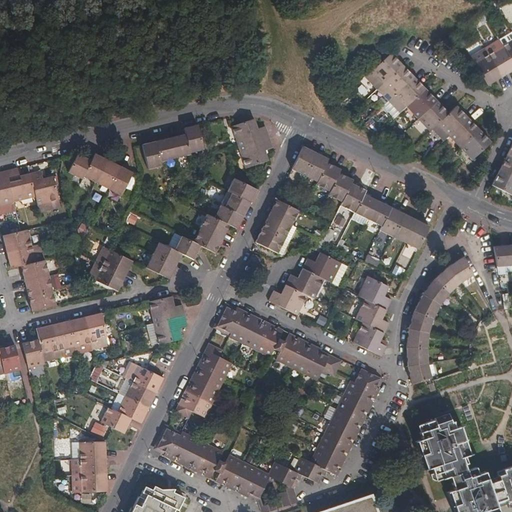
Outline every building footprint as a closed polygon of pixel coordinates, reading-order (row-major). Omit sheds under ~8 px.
[(503,47),(511,62),(511,31),(498,40),(499,41),(503,47)] [(485,49),(489,56),(503,47),(499,41),(485,49)] [(489,56),(502,77),(511,70),(511,62),(503,47),(489,56)] [(475,64),(487,85),(502,77),(489,56),(485,49),(471,58),(475,64)] [(384,83),(403,66),(391,53),(372,71),(384,83)] [(395,95),(414,77),(403,66),(384,83),(395,95)] [(377,90),(384,83),(372,71),(365,78),(377,90)] [(407,107),(425,90),(414,77),(395,95),(407,107)] [(388,102),(395,95),(384,83),(377,90),(388,102)] [(419,119),(437,102),(425,90),(407,107),(419,119)] [(400,114),(407,107),(395,95),(388,102),(400,114)] [(438,124),(449,114),(437,102),(419,119),(430,131),(432,129),(438,124)] [(443,141),(449,136),(468,118),(456,106),(449,114),(438,124),(432,129),(443,141)] [(449,136),(461,148),(479,130),(468,118),(449,136)] [(254,119),(232,127),(238,147),(269,137),(265,127),(257,129),(254,119)] [(198,125),(184,128),(185,134),(190,153),(204,149),(198,125)] [(472,160),(491,143),(479,130),(461,148),(472,160)] [(190,153),(185,134),(170,138),(175,158),(190,154),(190,153)] [(269,137),(238,147),(246,168),(268,160),(264,151),(272,148),(269,137)] [(175,158),(170,138),(156,141),(161,161),(175,158)] [(142,145),(148,169),(162,166),(161,161),(156,141),(142,145)] [(304,176),(315,153),(303,147),(292,169),(304,176)] [(317,182),(327,163),(328,159),(315,153),(304,176),(317,182)] [(68,172),(82,179),(83,177),(91,160),(78,154),(68,172)] [(83,177),(96,183),(107,160),(94,154),(91,160),(83,177)] [(511,176),(511,157),(507,155),(500,170),(511,176)] [(107,160),(96,183),(109,189),(120,167),(107,160)] [(330,192),(339,173),(341,170),(327,163),(317,182),(315,185),(330,192)] [(133,173),(120,167),(109,189),(121,195),(124,190),(133,173)] [(17,168),(7,171),(14,202),(36,197),(30,174),(19,176),(17,168)] [(511,194),(511,176),(500,170),(493,185),(511,194)] [(7,171),(0,172),(0,205),(14,202),(7,171)] [(30,174),(36,197),(39,213),(61,207),(53,177),(43,179),(41,171),(30,174)] [(342,202),(351,184),(353,180),(339,173),(330,192),(328,195),(342,202)] [(232,193),(250,202),(256,190),(234,179),(227,191),(232,193)] [(355,213),(364,195),(366,191),(351,184),(342,202),(340,206),(355,213)] [(225,207),(243,216),(250,202),(232,193),(225,207)] [(369,220),(378,201),(364,195),(355,213),(369,220)] [(298,211),(289,206),(276,200),(269,214),(291,225),(298,211)] [(382,226),(391,208),(378,201),(369,220),(382,226)] [(229,225),(237,229),(243,216),(225,207),(220,205),(214,218),(229,225)] [(393,237),(404,214),(391,208),(382,226),(380,231),(393,237)] [(222,239),(229,225),(214,218),(207,214),(200,228),(222,239)] [(269,214),(262,228),(284,239),(291,225),(269,214)] [(405,243),(417,220),(404,214),(393,237),(405,243)] [(405,243),(418,249),(429,227),(417,220),(405,243)] [(284,239),(290,241),(296,227),(291,225),(284,239)] [(222,239),(200,228),(193,242),(200,246),(215,253),(222,239)] [(262,228),(256,242),(278,253),(284,239),(262,228)] [(324,241),(325,242),(329,243),(335,231),(329,228),(323,240),(324,241)] [(21,231),(3,235),(7,252),(32,246),(28,229),(21,231)] [(175,250),(181,253),(193,259),(200,246),(193,242),(182,237),(175,250)] [(323,240),(315,237),(312,244),(321,248),(324,241),(323,240)] [(283,256),(290,241),(284,239),(278,253),(283,256)] [(152,255),(175,266),(181,253),(175,250),(159,242),(152,255)] [(32,246),(7,252),(11,268),(21,265),(36,262),(45,260),(41,244),(32,246)] [(511,264),(511,245),(494,247),(497,267),(511,264)] [(96,262),(125,276),(132,261),(103,247),(96,262)] [(320,253),(318,255),(315,263),(307,259),(302,269),(324,279),(331,283),(341,263),(320,253)] [(146,268),(168,279),(175,266),(152,255),(146,268)] [(256,269),(261,260),(251,255),(247,264),(256,269)] [(472,276),(473,275),(464,257),(448,267),(460,283),(472,276)] [(21,265),(25,281),(49,275),(45,260),(36,262),(21,265)] [(89,277),(118,291),(125,276),(96,262),(89,277)] [(348,266),(341,263),(331,283),(338,287),(348,266)] [(460,283),(448,267),(435,280),(434,280),(449,293),(460,283)] [(324,279),(302,269),(298,278),(290,275),(286,285),(307,295),(314,299),(324,279)] [(25,281),(29,296),(52,290),(49,275),(25,281)] [(365,300),(386,311),(392,300),(384,296),(389,287),(367,276),(357,296),(365,300)] [(460,283),(465,289),(476,282),(472,276),(460,283)] [(449,293),(434,280),(423,295),(440,305),(449,293)] [(307,295),(286,285),(281,294),(273,291),(268,301),(297,315),(307,295)] [(29,296),(32,312),(56,306),(52,290),(29,296)] [(440,305),(423,295),(415,311),(433,319),(440,305)] [(174,307),(172,297),(149,302),(154,323),(184,315),(182,305),(174,307)] [(363,323),(384,334),(389,323),(382,320),(386,311),(365,300),(355,319),(363,323)] [(247,312),(237,307),(235,312),(226,308),(217,326),(231,333),(229,337),(270,357),(284,331),(277,327),(275,331),(272,330),(274,326),(264,321),(261,325),(259,324),(261,320),(250,314),(248,318),(245,316),(247,312)] [(433,319),(415,311),(409,329),(409,330),(428,333),(433,319)] [(107,338),(101,314),(85,317),(91,342),(107,338)] [(159,345),(182,339),(180,329),(187,327),(184,315),(154,323),(159,345)] [(91,342),(85,317),(69,321),(75,346),(91,342)] [(53,325),(60,358),(77,354),(75,346),(69,321),(53,325)] [(363,323),(353,343),(382,357),(386,347),(379,343),(384,334),(363,323)] [(44,361),(60,358),(53,325),(36,329),(39,339),(42,354),(44,361)] [(409,330),(407,348),(427,348),(428,333),(409,330)] [(295,336),(289,334),(276,361),(317,381),(322,371),(335,377),(342,362),(330,356),(328,358),(320,354),(322,350),(312,345),(310,349),(307,347),(309,343),(298,338),(296,342),(294,341),(295,336)] [(22,343),(28,368),(45,364),(44,361),(42,354),(39,339),(22,343)] [(181,399),(175,412),(189,418),(192,412),(206,418),(232,364),(219,357),(222,350),(209,343),(202,356),(206,358),(205,361),(201,359),(196,369),(200,371),(199,374),(195,372),(189,383),(193,385),(191,388),(187,386),(182,397),(186,399),(185,401),(181,399)] [(4,373),(4,374),(21,370),(15,344),(0,348),(0,354),(2,363),(4,373)] [(407,348),(408,367),(427,363),(427,348),(407,348)] [(156,393),(163,378),(146,370),(130,362),(123,377),(133,382),(156,393)] [(408,367),(412,384),(431,378),(427,363),(408,367)] [(380,378),(362,369),(354,383),(350,381),(310,462),(300,457),(293,471),(277,463),(270,476),(229,455),(216,482),(222,485),(224,481),(227,482),(225,486),(235,491),(237,487),(240,489),(238,493),(249,498),(251,494),(260,498),(271,477),(284,483),(286,491),(279,493),(284,507),(298,502),(293,488),(290,486),(294,478),(298,480),(301,475),(315,482),(320,473),(324,475),(327,470),(337,475),(339,471),(335,469),(337,465),(341,467),(346,456),(342,454),(344,451),(347,453),(352,443),(349,441),(350,438),(354,440),(359,429),(356,427),(357,424),(361,426),(366,416),(362,414),(364,411),(368,412),(373,401),(369,399),(370,397),(374,399),(379,389),(375,387),(380,378)] [(126,397),(149,408),(156,393),(133,382),(126,397)] [(111,408),(118,412),(125,397),(118,394),(111,408)] [(131,418),(141,423),(149,408),(126,397),(125,397),(118,412),(131,418)] [(101,422),(112,428),(124,434),(131,418),(118,412),(111,408),(108,407),(101,422)] [(511,466),(495,472),(497,477),(487,480),(484,472),(478,474),(475,467),(465,470),(463,463),(466,462),(464,456),(471,453),(461,425),(454,428),(452,421),(450,421),(447,415),(420,425),(422,431),(420,431),(422,439),(415,441),(424,469),(432,467),(434,473),(432,474),(433,479),(436,480),(452,475),(454,481),(451,483),(454,489),(446,492),(453,511),(497,511),(495,505),(505,502),(507,508),(511,506),(511,466)] [(166,452),(164,456),(174,461),(176,457),(179,458),(177,462),(188,468),(190,464),(193,465),(191,470),(201,475),(203,470),(206,472),(204,476),(210,479),(223,453),(182,432),(180,436),(166,429),(157,448),(166,452)] [(71,443),(72,459),(80,459),(79,442),(71,443)] [(106,458),(105,442),(79,442),(80,459),(106,458)] [(81,476),(106,475),(106,458),(80,459),(81,476)] [(72,459),(73,476),(81,476),(80,459),(72,459)] [(81,493),(107,491),(106,475),(81,476),(81,493)] [(74,493),(81,493),(81,476),(73,476),(74,493)] [(173,492),(174,489),(152,490),(149,495),(147,494),(144,499),(139,496),(130,511),(177,511),(184,498),(173,492)] [(377,511),(372,493),(315,511),(377,511)] [(261,511),(268,511),(278,509),(275,502),(260,507),(261,511)]
